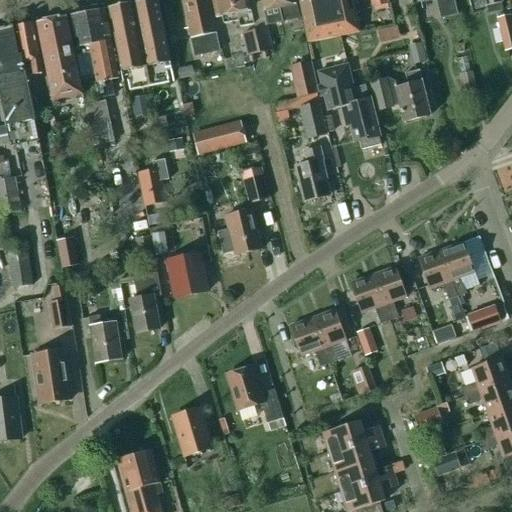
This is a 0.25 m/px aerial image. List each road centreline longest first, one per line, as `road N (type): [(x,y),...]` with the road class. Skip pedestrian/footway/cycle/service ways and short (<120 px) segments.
road 1 (residential): [(7,511),(49,461),(226,323),(472,161)]
road 2 (residential): [(511,275),(472,161)]
